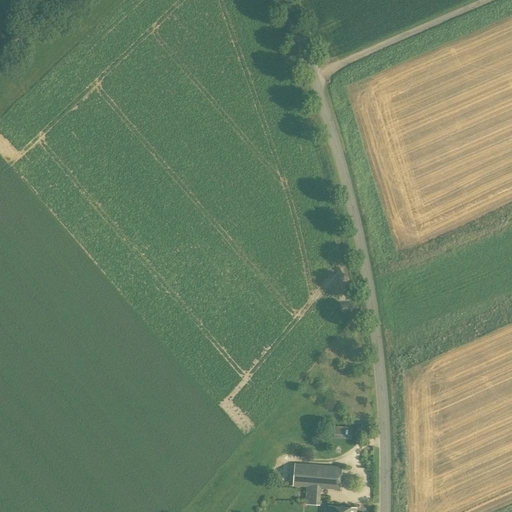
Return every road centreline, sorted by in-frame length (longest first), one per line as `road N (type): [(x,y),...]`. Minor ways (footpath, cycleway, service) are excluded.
road 1 (tertiary): [(383,511),(354,240),(309,76)]
road 2 (unclassified): [(309,76),(495,0)]
